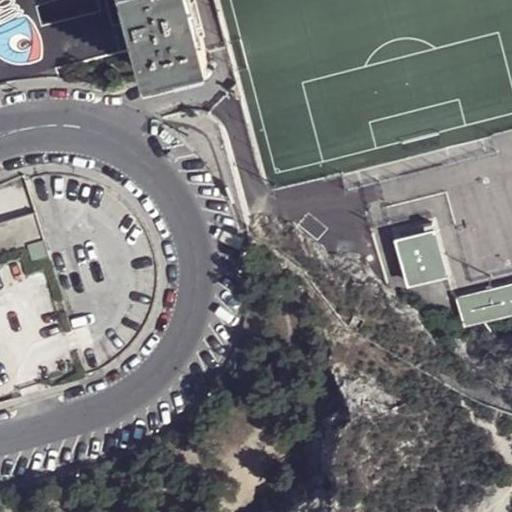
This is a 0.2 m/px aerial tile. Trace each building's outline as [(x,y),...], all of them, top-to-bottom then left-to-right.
[(0,0),(0,83),(142,45),(134,14),(132,14),(132,16),(116,20),(111,0),(0,0)] [(111,0),(116,20),(132,16),(132,14),(134,14),(130,0),(111,0)] [(148,66),(208,50),(194,0),(130,0),(134,14),(142,45),(148,66)] [(0,203),(23,203),(23,191),(0,191),(0,203)] [(0,254),(30,246),(46,241),(38,212),(0,223),(0,254)] [(438,227),(396,238),(409,287),(451,276),(438,227)] [(51,257),(46,241),(30,246),(34,263),(51,257)] [(511,284),(457,299),(465,331),(511,318),(511,284)]
